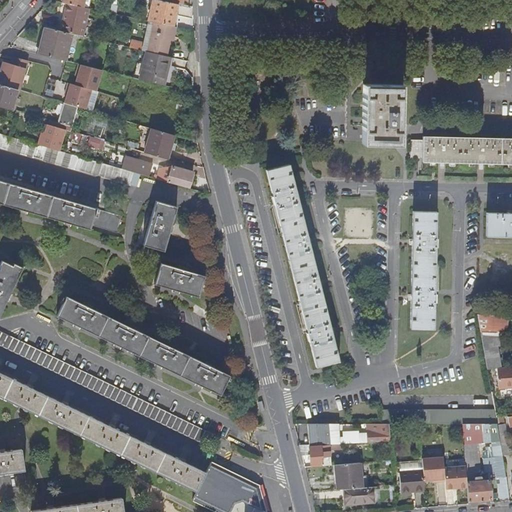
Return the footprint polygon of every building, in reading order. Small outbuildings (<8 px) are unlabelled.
[(153,22),(177,27),(177,15),(175,15),(177,4),(164,1),(161,0),(152,0),(148,21),(153,22)] [(79,6),(67,3),(61,31),(72,33),(72,34),(82,36),(88,8),(82,7),(79,6)] [(167,56),(177,27),(153,22),(149,41),(144,40),(144,42),(131,40),(129,47),(147,51),(167,56)] [(72,34),(45,28),(38,53),(65,59),(72,34)] [(134,76),(171,85),(176,65),(169,64),(170,57),(167,56),(147,51),(145,62),(138,61),(134,76)] [(0,84),(16,89),(17,89),(19,90),(28,60),(13,56),(12,63),(3,61),(0,71),(0,84)] [(78,72),(75,84),(91,89),(96,90),(102,69),(78,62),(76,71),(78,72)] [(68,91),(64,103),(77,107),(85,109),(91,89),(75,84),(68,82),(65,90),(68,91)] [(0,105),(10,109),(16,89),(0,84),(0,105)] [(399,142),(401,85),(363,84),(361,141),(399,142)] [(58,123),(72,127),(77,107),(64,103),(58,123)] [(38,143),(59,149),(65,129),(48,125),(45,136),(41,135),(38,143)] [(138,151),(144,153),(151,128),(146,127),(138,151)] [(144,153),(169,160),(177,136),(151,128),(144,153)] [(0,146),(129,184),(133,172),(121,169),(65,152),(24,141),(0,133),(0,146)] [(102,149),(106,141),(93,135),(89,142),(102,149)] [(511,165),(511,139),(422,137),(422,142),(419,142),(419,141),(411,141),(411,159),(422,160),(422,164),(511,165)] [(133,172),(149,176),(152,164),(125,156),(121,169),(133,172)] [(295,191),(288,165),(266,171),(272,196),(271,197),(273,205),(274,205),(307,333),(306,334),(308,342),(309,342),(315,367),(338,361),(331,335),(332,335),(330,328),(320,288),(320,287),(318,280),(317,280),(309,246),(310,246),(308,239),(307,239),(297,199),(298,198),(296,191),(295,191)] [(161,180),(179,185),(179,183),(189,187),(194,172),(173,166),(165,168),(161,180)] [(0,203),(27,211),(26,214),(27,214),(28,212),(89,229),(90,225),(116,233),(121,216),(98,209),(98,208),(95,207),(95,208),(72,202),(73,201),(68,199),(68,200),(30,189),(30,188),(25,187),(25,188),(0,180),(0,203)] [(171,225),(176,207),(156,201),(150,219),(149,219),(149,218),(148,217),(145,228),(147,228),(143,245),(164,251),(171,226),(173,227),(173,226),(171,225)] [(435,239),(436,212),(412,212),(412,239),(411,240),(411,246),(412,247),(411,294),(410,294),(410,301),(410,302),(410,329),(433,330),(434,303),(435,303),(435,294),(434,294),(435,247),(436,247),(436,239),(435,239)] [(511,237),(511,213),(506,213),(506,214),(486,213),(485,237),(511,237)] [(9,294),(22,268),(12,263),(10,265),(1,261),(0,263),(0,313),(9,295),(12,296),(12,295),(9,294)] [(178,269),(161,263),(155,284),(179,291),(179,294),(180,294),(180,292),(199,297),(204,276),(189,272),(189,269),(179,265),(178,267),(179,267),(178,269)] [(83,304),(66,296),(56,316),(79,327),(78,329),(79,330),(80,328),(120,347),(119,349),(120,350),(121,347),(161,366),(159,369),(160,369),(162,367),(202,386),(201,389),(202,389),(203,386),(220,395),(230,375),(215,368),(216,365),(206,361),(206,362),(206,363),(173,348),(174,345),(165,341),(164,342),(165,342),(164,343),(133,328),(134,326),(124,321),(123,322),(124,323),(124,324),(92,308),(93,306),(83,301),(83,303),(84,303),(83,304)] [(477,315),(480,331),(497,333),(504,333),(504,317),(477,315)] [(217,436),(211,433),(0,331),(0,345),(205,445),(211,448),(217,436)] [(480,331),(486,369),(496,368),(499,367),(496,345),(498,345),(497,333),(480,331)] [(511,366),(499,367),(496,368),(497,388),(511,386),(511,366)] [(250,511),(254,506),(265,511),(259,485),(210,462),(205,472),(184,462),(185,461),(179,459),(178,459),(150,446),(150,445),(144,442),(143,443),(114,429),(115,427),(109,424),(108,425),(67,406),(68,405),(62,402),(61,403),(33,389),(33,388),(27,385),(27,386),(0,373),(0,397),(196,492),(192,500),(216,511),(250,511)] [(382,410),(381,424),(389,424),(461,424),(464,459),(466,481),(475,480),(475,474),(478,468),(476,442),(499,440),(494,410),(382,410)] [(329,424),(308,424),(309,444),(323,444),(339,443),(339,435),(330,435),(329,424)] [(381,424),(375,424),(375,432),(367,432),(367,442),(390,441),(389,424),(381,424)] [(309,444),(299,445),(302,455),(310,455),(311,466),(331,465),(331,449),(343,449),(342,443),(339,443),(323,444),(323,445),(309,446),(309,444)] [(494,457),(502,455),(500,445),(492,446),(494,457)] [(0,473),(24,470),(21,449),(4,451),(4,450),(0,450),(0,473)] [(421,459),(422,470),(423,480),(436,479),(436,482),(444,481),(443,467),(442,457),(421,459)] [(443,467),(444,481),(445,489),(466,487),(466,481),(464,459),(447,460),(447,467),(443,467)] [(335,464),(337,489),(345,489),(362,487),(360,462),(335,464)] [(423,490),(422,470),(399,472),(401,494),(411,494),(411,491),(423,490)] [(500,498),(509,497),(506,476),(500,477),(501,483),(497,483),(500,498)] [(466,481),(466,487),(467,501),(490,499),(489,479),(481,480),(481,477),(478,477),(478,480),(475,480),(466,481)] [(362,487),(345,489),(346,503),(372,501),(371,487),(362,487)] [(31,510),(30,511),(123,511),(121,497),(105,500),(105,498),(98,499),(99,501),(54,507),(53,506),(46,507),(47,508),(31,510)]
